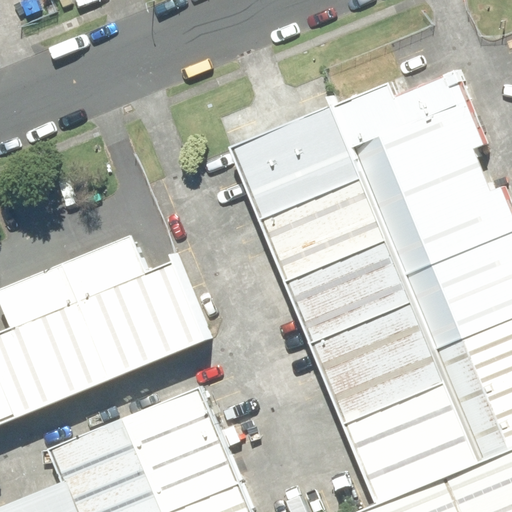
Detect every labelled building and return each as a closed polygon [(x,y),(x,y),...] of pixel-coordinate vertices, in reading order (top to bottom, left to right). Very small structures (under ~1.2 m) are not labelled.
[(393,230),(410,271),(511,225),(511,192),(510,188),(500,193),(478,142),(495,135),(464,65),(405,91),(398,74),(336,101),(367,173),(393,230)] [(367,173),(336,101),(237,140),(268,213),(367,173)] [(393,230),(367,173),(268,213),(292,270),(393,230)] [(511,225),(410,271),(420,294),(442,342),(511,311),(511,225)] [(410,271),(393,230),(292,270),(318,335),(420,294),(410,271)] [(139,237),(72,263),(116,374),(212,336),(181,258),(152,269),(139,237)] [(21,320),(0,328),(0,362),(19,411),(116,374),(72,263),(9,288),(21,320)] [(442,342),(420,294),(318,335),(350,414),(455,373),(442,342)] [(511,311),(442,342),(455,373),(492,458),(511,449),(511,311)] [(0,418),(19,411),(0,362),(0,418)] [(492,458),(455,373),(350,414),(385,501),(492,458)] [(208,380),(133,412),(173,510),(249,479),(208,380)] [(133,412),(57,443),(85,511),(167,511),(173,510),(133,412)] [(511,511),(511,456),(373,511),(511,511)] [(263,511),(249,479),(173,510),(174,511),(263,511)] [(325,511),(312,484),(287,495),(294,511),(325,511)]
